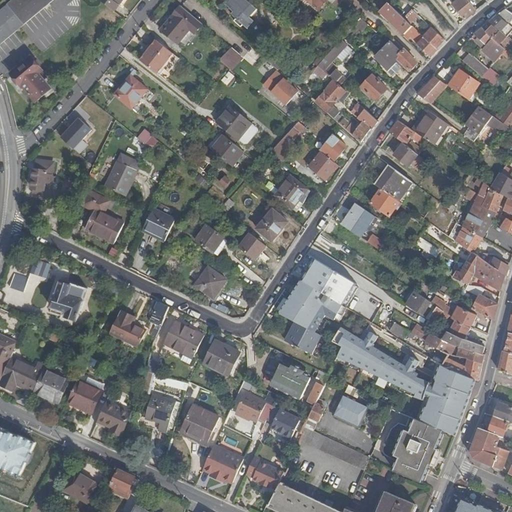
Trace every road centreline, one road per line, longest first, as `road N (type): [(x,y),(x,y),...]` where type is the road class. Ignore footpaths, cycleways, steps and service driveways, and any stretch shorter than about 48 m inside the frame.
road 1 (residential): [(11,223),(245,333),(408,86),(500,0)]
road 2 (residential): [(233,511),(0,404)]
road 3 (residential): [(154,0),(28,147),(12,153)]
road 4 (secondary): [(454,467),(488,385),(511,289)]
